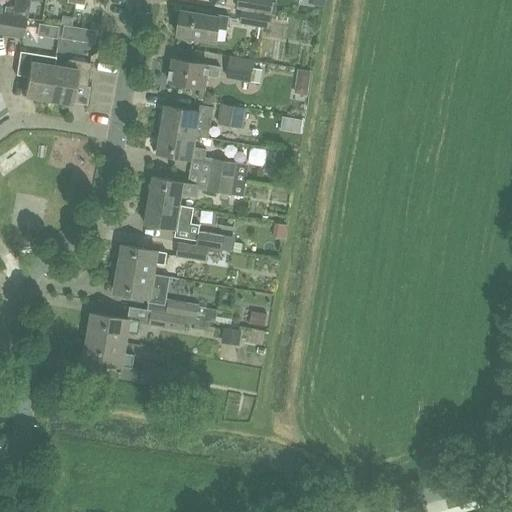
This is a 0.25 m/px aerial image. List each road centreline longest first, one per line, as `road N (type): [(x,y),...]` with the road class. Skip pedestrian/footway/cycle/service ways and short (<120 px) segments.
road 1 (residential): [(13,511),(25,426),(21,276)]
road 2 (residential): [(21,276),(91,220),(117,134)]
road 3 (residential): [(117,134),(141,0)]
road 4 (tertiary): [(383,511),(511,476)]
road 5 (residential): [(117,134),(18,117),(0,129)]
